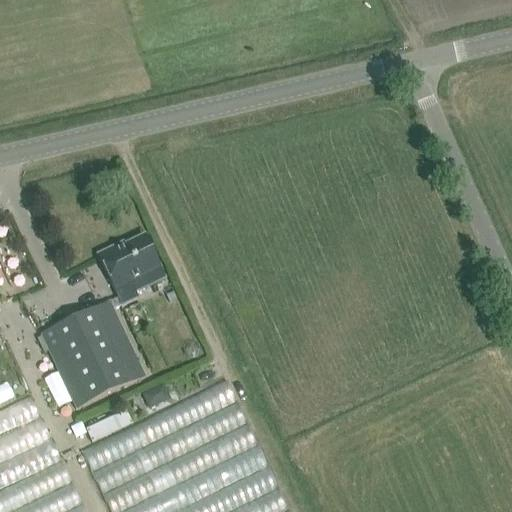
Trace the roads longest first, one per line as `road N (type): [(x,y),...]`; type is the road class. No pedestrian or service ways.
road 1 (tertiary): [(0,163),(414,69)]
road 2 (unclassified): [(511,309),(446,167),(414,69)]
